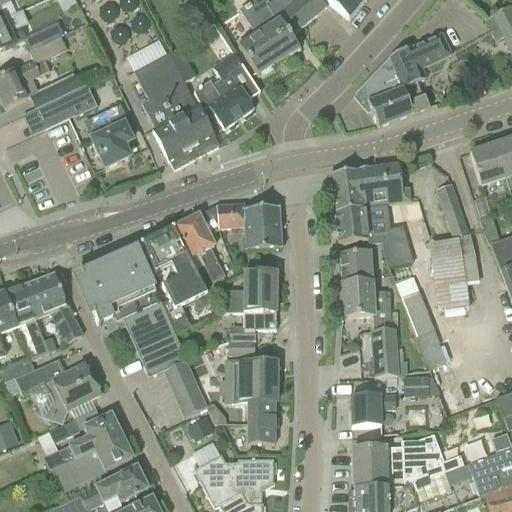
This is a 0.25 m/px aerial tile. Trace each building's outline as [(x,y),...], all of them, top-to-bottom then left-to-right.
[(0,8),(9,5),(6,0),(0,0),(0,23),(3,22),(0,16),(0,8)] [(200,33),(212,25),(194,0),(193,0),(182,8),(200,33)] [(289,41),(325,11),(316,0),(261,0),(259,2),(248,9),(248,8),(243,12),(245,15),(246,15),(260,36),(237,51),(257,82),(272,71),(271,70),(290,58),(290,59),(299,53),(298,51),(296,52),(289,41)] [(321,0),(322,0),(327,7),(348,24),(362,6),(354,0),(321,0)] [(511,18),(508,12),(491,21),(511,60),(511,18)] [(0,55),(3,54),(3,53),(23,44),(25,43),(24,42),(18,29),(8,34),(3,22),(0,23),(0,55)] [(25,43),(23,44),(28,56),(60,41),(62,40),(56,28),(28,40),(24,42),(25,43)] [(81,44),(90,41),(85,28),(76,31),(81,44)] [(357,96),(364,110),(367,109),(366,107),(417,86),(424,83),(420,73),(450,60),(440,39),(412,51),(411,51),(387,62),(387,63),(360,91),(357,96)] [(8,77),(0,80),(0,107),(3,114),(29,102),(35,113),(76,94),(69,80),(36,96),(31,85),(38,81),(38,80),(48,76),(43,64),(66,54),(60,41),(28,56),(33,66),(8,77)] [(246,106),(258,97),(232,57),(211,72),(219,84),(211,89),(209,85),(192,97),(202,113),(206,111),(223,135),(252,114),(246,106)] [(164,60),(132,77),(146,104),(137,109),(158,148),(167,166),(168,165),(173,174),(217,151),(207,133),(196,113),(195,114),(181,87),(168,59),(164,60)] [(428,114),(423,101),(417,86),(366,107),(367,109),(376,132),(410,119),(411,121),(428,114)] [(76,94),(35,113),(43,130),(71,117),(73,122),(96,112),(86,90),(76,94)] [(122,130),(127,127),(119,109),(104,116),(113,133),(90,144),(104,173),(128,161),(122,149),(130,145),(122,130)] [(503,182),(511,179),(511,143),(492,150),(503,182)] [(479,190),(503,182),(492,150),(468,158),(479,190)] [(400,194),(400,189),(397,169),(331,179),(327,183),(332,216),(363,211),(409,205),(410,205),(408,193),(400,194)] [(432,203),(434,182),(426,181),(424,203),(432,203)] [(363,213),(410,205),(409,205),(363,211),(332,216),(336,248),(367,244),(368,250),(380,249),(395,294),(428,376),(445,369),(412,286),(399,245),(397,232),(366,236),(363,213)] [(416,206),(403,208),(404,214),(412,219),(418,218),(416,206)] [(277,212),(242,214),(242,208),(215,210),(217,235),(242,233),(244,256),(279,253),(277,212)] [(452,243),(467,238),(456,209),(441,214),(452,243)] [(207,236),(217,235),(215,210),(173,232),(172,232),(189,265),(197,261),(211,288),(223,282),(210,257),(214,252),(207,236)] [(487,249),(497,245),(489,221),(477,225),(487,249)] [(172,232),(139,249),(153,277),(169,270),(176,284),(160,291),(168,306),(160,310),(174,341),(192,331),(182,312),(195,305),(199,313),(210,307),(188,266),(189,265),(172,232)] [(511,240),(497,245),(487,249),(511,313),(511,240)] [(184,362),(174,341),(160,310),(134,251),(112,261),(112,259),(93,266),(94,269),(83,274),(78,273),(78,276),(73,279),(91,319),(92,319),(95,329),(111,322),(114,330),(115,330),(115,328),(122,325),(147,382),(162,376),(185,365),(184,362)] [(371,297),(369,256),(337,258),(338,287),(358,286),(359,299),(371,298),(371,297)] [(275,276),(255,276),(241,275),(241,296),(222,296),(221,319),(241,320),(241,331),(227,331),(226,346),(253,346),(253,335),(267,335),(268,334),(269,335),(271,334),(272,335),(273,334),(274,335),(275,334),(274,333),(275,332),(274,331),(275,330),(274,329),(275,328),(274,327),(275,313),(273,313),(273,277),(275,277),(275,276)] [(66,313),(54,281),(53,279),(18,292),(32,326),(33,326),(34,327),(49,320),(66,313)] [(371,298),(359,299),(358,286),(338,287),(340,323),(372,321),(372,336),(370,336),(373,382),(397,381),(397,378),(404,378),(403,355),(401,355),(401,352),(394,353),(394,335),(396,335),(396,315),(388,316),(387,303),(390,303),(389,296),(371,297),(371,298)] [(33,326),(32,326),(18,292),(3,298),(16,332),(22,329),(37,362),(47,358),(41,344),(33,327),(34,327),(33,326)] [(0,353),(0,339),(16,332),(3,298),(0,298),(0,361),(3,360),(0,353)] [(63,350),(81,341),(66,313),(49,320),(63,350)] [(47,358),(55,354),(50,340),(41,344),(47,358)] [(226,346),(226,360),(233,360),(253,360),(253,346),(226,346)] [(189,375),(204,367),(201,357),(184,362),(185,365),(189,375)] [(27,362),(8,370),(13,384),(32,376),(27,362)] [(190,378),(189,375),(185,365),(162,376),(168,387),(190,378)] [(231,367),(231,407),(249,407),(274,407),(275,367),(248,367),(231,367)] [(64,416),(100,399),(85,368),(61,380),(46,387),(41,389),(42,390),(47,401),(39,423),(61,430),(64,416)] [(32,376),(13,384),(20,398),(21,400),(42,390),(41,389),(46,387),(39,373),(32,376)] [(173,399),(195,390),(190,378),(168,387),(173,399)] [(431,386),(426,386),(426,381),(401,382),(402,402),(426,401),(426,399),(438,398),(431,386)] [(178,410),(200,401),(195,390),(173,399),(178,410)] [(511,396),(495,403),(502,422),(511,418),(511,396)] [(393,402),(380,402),(380,400),(349,401),(350,432),(380,431),(379,416),(393,415),(393,402)] [(183,422),(204,412),(200,401),(178,410),(183,422)] [(249,407),(249,448),(274,448),(274,433),(278,433),(278,422),(274,422),(274,407),(249,407)] [(49,476),(120,441),(109,419),(82,432),(87,442),(57,456),(46,462),(42,463),(49,476)] [(53,449),(79,436),(73,425),(37,443),(46,462),(57,456),(53,449)] [(9,435),(0,438),(0,455),(15,449),(9,435)] [(371,453),(351,453),(352,494),(402,492),(444,477),(461,470),(458,461),(443,467),(433,440),(416,446),(399,446),(399,452),(371,453)] [(59,497),(131,462),(120,441),(49,476),(59,497)] [(494,459),(466,469),(471,482),(478,501),(484,499),(511,488),(511,452),(508,453),(494,459)] [(197,472),(192,475),(211,511),(215,511),(218,511),(260,511),(260,496),(258,496),(256,493),(269,486),(269,479),(272,479),(271,465),(251,465),(235,465),(235,469),(223,468),(219,460),(210,465),(197,472)] [(143,481),(140,481),(135,471),(51,511),(101,511),(100,509),(116,501),(119,507),(146,493),(145,491),(147,488),(147,485),(146,483),(143,481)] [(402,492),(352,494),(353,511),(416,511),(415,508),(450,495),(448,490),(444,477),(402,492)] [(487,511),(511,511),(511,488),(484,499),(487,511)] [(155,511),(150,502),(129,511),(155,511)]
